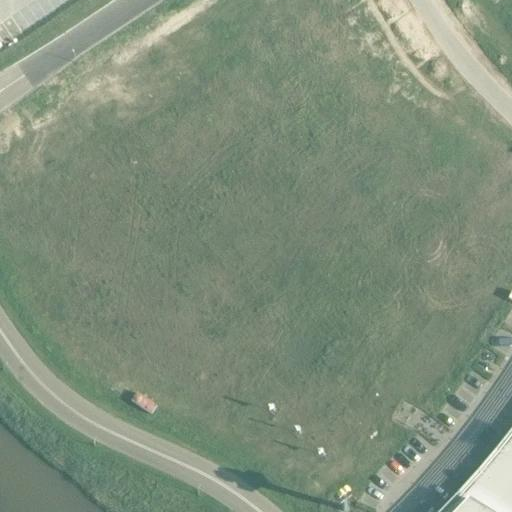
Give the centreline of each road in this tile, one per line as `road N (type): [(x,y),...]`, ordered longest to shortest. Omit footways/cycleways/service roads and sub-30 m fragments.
road 1 (tertiary): [(0,330),(47,395),(256,511)]
road 2 (unclassified): [(388,511),(511,367)]
road 3 (unclassified): [(143,0),(0,96)]
road 4 (unclassified): [(511,112),(423,0)]
